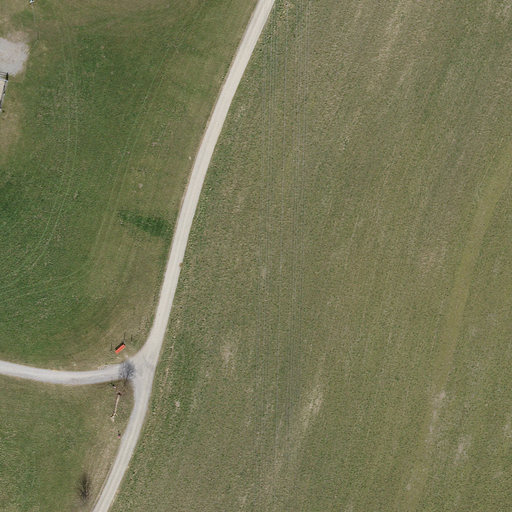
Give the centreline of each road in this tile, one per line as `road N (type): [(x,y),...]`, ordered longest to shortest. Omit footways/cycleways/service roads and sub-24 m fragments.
road 1 (track): [(272,0),(201,165),(153,368)]
road 2 (track): [(153,368),(93,378),(0,368)]
road 3 (track): [(153,368),(98,511)]
